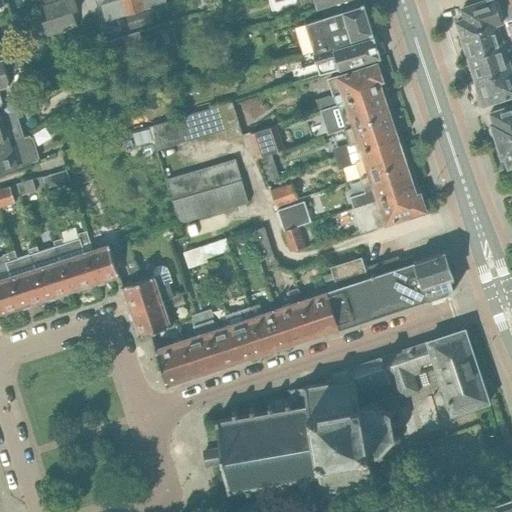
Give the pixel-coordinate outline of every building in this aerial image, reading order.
[(75,0),(53,0),(42,4),(47,19),(73,11),(78,9),(75,0)] [(142,0),(121,0),(126,15),(145,9),(142,0)] [(165,0),(142,0),(145,9),(151,7),(152,7),(167,3),(165,0)] [(296,0),(300,13),(319,8),(322,7),(343,0),(296,0)] [(465,18),(457,21),(461,34),(503,20),(511,17),(511,5),(510,0),(486,0),(481,2),(462,8),(463,11),(465,18)] [(323,16),(304,23),(312,51),(313,50),(336,44),(346,41),(353,39),(372,33),(363,4),(325,16),(323,16)] [(145,9),(126,15),(129,28),(155,22),(152,7),(151,7),(145,9)] [(47,19),(42,21),(47,36),(78,26),(73,11),(47,19)] [(462,37),(460,41),(461,46),(465,47),(469,56),(469,57),(511,42),(511,17),(503,20),(461,34),(462,37)] [(136,31),(111,39),(119,65),(144,57),(144,56),(138,37),(136,31)] [(157,31),(138,37),(144,56),(163,50),(157,31)] [(313,50),(312,51),(319,74),(341,69),(360,63),(380,57),(373,37),(354,43),(347,45),(346,41),(336,44),(313,50)] [(470,60),(467,64),(469,69),(473,70),(476,79),(511,67),(511,42),(469,57),(470,60)] [(329,79),(334,94),(330,96),(330,94),(316,99),(319,109),(381,88),(379,81),(382,80),(376,63),(329,79)] [(477,83),(475,87),(476,92),(481,93),(484,104),(503,97),(511,95),(511,94),(511,67),(476,79),(476,80),(477,83)] [(0,89),(11,86),(6,71),(0,72),(0,104),(18,99),(18,98),(3,103),(0,94),(0,89)] [(109,104),(103,72),(89,76),(92,94),(87,97),(94,109),(109,104)] [(389,113),(381,88),(319,109),(327,134),(345,128),(389,113)] [(511,134),(511,94),(511,95),(511,98),(511,104),(490,112),(493,121),(490,122),(492,126),(489,129),(491,136),(495,137),(496,140),(511,134)] [(0,145),(25,138),(18,117),(23,115),(18,99),(0,104),(0,145)] [(243,134),(232,101),(220,104),(227,128),(226,129),(229,138),(243,134)] [(213,133),(226,129),(227,128),(220,104),(206,108),(213,133)] [(199,137),(213,133),(206,108),(192,113),(199,137)] [(185,141),(199,137),(192,113),(178,117),(185,141)] [(345,128),(351,144),(348,145),(347,143),(332,147),(336,158),(397,137),(389,113),(345,128)] [(171,146),(185,141),(178,117),(163,121),(171,146)] [(156,150),(171,146),(163,121),(149,125),(156,150)] [(275,124),(249,133),(257,157),(259,157),(271,153),(283,149),(275,124)] [(511,134),(496,140),(502,157),(500,161),(502,166),(505,168),(511,165),(511,134)] [(0,172),(33,163),(36,161),(35,158),(38,157),(31,137),(29,137),(29,136),(25,138),(0,145),(0,172)] [(353,162),(356,160),(362,177),(405,162),(397,137),(336,158),(339,169),(354,164),(353,162)] [(271,153),(259,157),(266,180),(279,176),(271,154),(271,153)] [(242,180),(235,158),(222,161),(229,184),(242,180)] [(222,161),(208,166),(215,188),(229,184),(222,161)] [(352,207),(413,187),(405,162),(362,177),(366,191),(363,192),(363,191),(348,196),(352,207)] [(208,166),(195,170),(202,192),(215,188),(208,166)] [(67,168),(43,176),(46,188),(56,184),(59,194),(73,190),(67,168)] [(195,170),(181,174),(188,196),(202,192),(195,170)] [(181,174),(166,178),(173,201),(188,196),(181,174)] [(20,195),(36,190),(32,178),(17,183),(20,195)] [(236,206),(249,202),(242,180),(229,184),(236,206)] [(292,181),(270,189),(276,206),(298,199),(292,181)] [(222,210),(236,206),(229,184),(215,188),(222,210)] [(0,202),(1,206),(15,202),(11,186),(0,189),(0,202)] [(352,207),(359,231),(378,226),(406,217),(425,210),(419,193),(416,194),(413,187),(352,207)] [(208,214),(222,210),(215,188),(202,192),(208,214)] [(195,218),(208,214),(202,192),(188,196),(195,218)] [(173,201),(179,222),(195,218),(188,196),(173,201)] [(302,202),(277,211),(283,230),(299,225),(309,222),(302,202)] [(306,246),(299,225),(283,230),(290,251),(306,246)] [(264,226),(250,231),(259,259),(273,254),(264,226)] [(79,232),(82,243),(91,241),(87,229),(79,232)] [(79,232),(78,232),(79,237),(64,242),(62,237),(54,239),(60,259),(59,259),(70,291),(95,283),(85,251),(84,251),(82,243),(79,232)] [(126,237),(118,240),(126,262),(133,281),(122,285),(124,291),(130,311),(162,300),(162,301),(171,297),(174,296),(173,295),(169,282),(172,281),(169,270),(166,267),(163,265),(159,265),(156,267),(154,271),(154,274),(153,275),(141,279),(134,259),(126,237)] [(190,263),(233,250),(229,238),(186,251),(190,263)] [(45,299),(70,291),(59,259),(60,259),(54,239),(53,240),(55,245),(39,250),(37,245),(29,248),(45,299)] [(109,243),(85,251),(95,283),(120,275),(109,243)] [(20,307),(45,299),(29,248),(28,248),(30,253),(17,257),(17,255),(6,258),(11,274),(10,275),(20,307)] [(0,313),(20,307),(10,275),(11,274),(6,258),(17,255),(15,249),(3,253),(3,255),(0,255),(0,313)] [(338,329),(453,291),(449,278),(453,277),(444,252),(414,262),(413,256),(400,261),(398,256),(365,267),(361,256),(331,266),(332,271),(337,287),(326,291),(338,329)] [(313,337),(338,329),(326,291),(337,287),(332,271),(323,274),(326,285),(320,287),(321,292),(302,299),(298,287),(297,287),(313,337)] [(276,307),(288,345),(313,337),(297,287),(287,290),(292,302),(276,307)] [(174,296),(171,297),(173,305),(184,302),(181,294),(174,296)] [(162,300),(130,311),(139,336),(170,325),(162,301),(162,300)] [(288,345),(276,307),(262,312),(259,303),(258,303),(249,306),(265,353),(288,345)] [(226,314),(229,323),(241,361),(265,353),(249,306),(226,314)] [(218,368),(241,361),(229,323),(216,327),(213,319),(214,318),(211,308),(199,312),(218,368)] [(218,368),(199,312),(191,315),(192,318),(191,318),(196,334),(183,338),(179,322),(177,323),(182,338),(195,376),(218,368)] [(302,495),(374,483),(369,456),(377,454),(380,460),(385,458),(382,452),(392,440),(399,442),(400,437),(394,435),(390,415),(396,411),(393,407),(387,411),(373,404),(375,397),(369,396),(368,403),(360,405),(358,394),(392,382),(398,399),(420,391),(414,375),(420,372),(422,368),(421,365),(434,361),(451,414),(489,401),(465,328),(325,374),(327,382),(287,389),(288,393),(291,393),(292,397),(267,401),(269,411),(255,413),(254,404),(250,404),(251,414),(238,416),(236,407),(232,407),(233,417),(216,420),(221,447),(205,450),(207,466),(223,464),(228,490),(245,487),(247,497),(251,496),(250,487),(263,484),(265,494),(269,493),(268,484),(281,481),(283,490),(301,487),(302,495)] [(182,338),(154,347),(163,373),(166,383),(169,385),(195,376),(182,338)] [(412,491),(419,511),(438,504),(431,484),(412,491)] [(511,511),(511,496),(480,507),(477,497),(459,503),(461,511),(511,511)]
